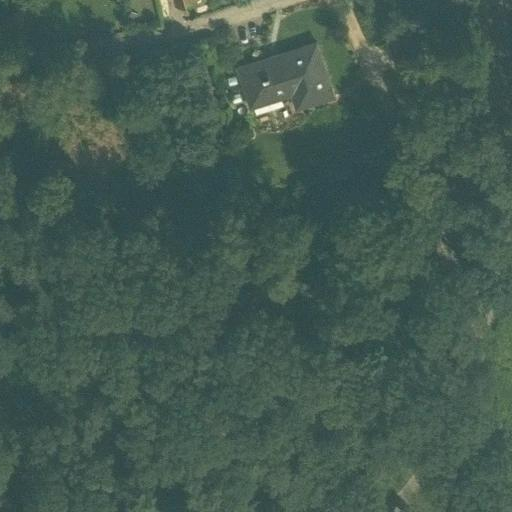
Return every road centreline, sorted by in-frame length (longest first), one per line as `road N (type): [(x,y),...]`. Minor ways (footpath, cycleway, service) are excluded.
road 1 (unknown): [(0,51),(102,57),(392,4)]
road 2 (unknown): [(392,4),(387,92),(484,313)]
road 3 (unclassified): [(511,246),(484,313),(456,422),(391,511)]
